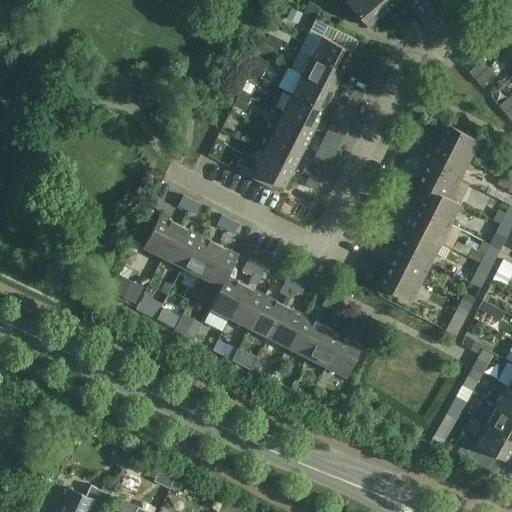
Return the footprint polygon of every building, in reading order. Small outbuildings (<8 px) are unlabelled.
[(370,27),(386,12),(375,0),(330,0),(346,18),(355,10),(370,27)] [(399,0),(375,0),(386,12),(399,0)] [(511,12),(490,32),(506,50),(511,44),(511,12)] [(311,54),(343,70),(353,50),(321,34),(311,54)] [(333,89),(343,70),(311,54),(311,55),(301,49),(291,68),(301,73),(333,89)] [(378,63),(368,58),(364,67),(374,72),(378,63)] [(474,78),(487,66),(481,59),(468,71),(474,78)] [(487,66),(474,78),(481,85),(494,73),(487,66)] [(289,67),(279,86),(291,92),(323,108),(333,89),(301,73),(291,68),(289,67)] [(348,96),(359,102),(363,93),(353,88),(348,96)] [(323,108),(291,92),(282,112),(314,128),(323,108)] [(504,112),(511,105),(511,94),(511,93),(498,105),(504,112)] [(354,110),(359,102),(348,96),(344,105),(354,110)] [(272,131),(304,147),(314,128),(282,112),(272,131)] [(449,123),(439,143),(471,159),(481,139),(449,123)] [(333,126),(329,135),(339,140),(344,131),(333,126)] [(272,131),(262,150),(294,166),(304,147),(272,131)] [(334,150),(339,140),(329,135),(324,145),(334,150)] [(471,159),(439,143),(429,162),(461,179),(471,159)] [(272,187),(275,182),(284,186),(294,166),(262,150),(253,169),(241,164),(238,170),(272,187)] [(451,198),(461,179),(429,162),(419,182),(429,188),(429,187),(451,198)] [(306,163),(302,170),(309,174),(320,179),(324,170),(313,165),(313,166),(306,163)] [(320,179),(309,174),(305,183),(315,188),(320,179)] [(429,187),(429,188),(419,206),(452,223),(462,203),(451,198),(429,187)] [(177,205),(186,210),(192,198),(183,194),(177,205)] [(200,203),(192,198),(186,210),(194,214),(200,203)] [(452,223),(419,206),(409,226),(442,242),(452,223)] [(497,210),(492,219),(499,223),(510,228),(511,224),(511,218),(504,214),(497,210)] [(162,255),(179,223),(159,213),(142,245),(162,255)] [(216,224),(225,228),(230,218),(221,213),(216,224)] [(239,222),(230,218),(225,228),(234,233),(239,222)] [(182,265),(198,233),(179,223),(162,255),(182,265)] [(505,237),(510,228),(499,223),(495,232),(505,237)] [(400,245),(432,262),(442,242),(409,226),(400,245)] [(201,275),(217,243),(198,233),(182,265),(201,275)] [(217,243),(201,275),(220,284),(221,285),(226,274),(227,275),(238,253),(217,243)] [(422,281),(432,262),(400,245),(390,265),(422,281)] [(470,250),(467,256),(479,262),(490,268),(494,259),(484,253),(471,247),(470,250)] [(253,270),(258,259),(250,255),(244,265),(253,270)] [(505,283),(511,271),(511,263),(503,258),(492,274),(505,283)] [(267,264),(258,259),(253,270),(261,274),(267,264)] [(485,276),(490,268),(479,262),(475,271),(485,276)] [(422,281),(390,265),(380,285),(412,301),(422,281)] [(111,291),(135,302),(143,285),(119,274),(111,291)] [(245,284),(227,275),(226,274),(221,285),(220,284),(209,306),(229,316),(245,284)] [(292,289),(297,279),(288,274),(283,285),(292,289)] [(297,279),(292,289),(301,293),(306,283),(297,279)] [(245,284),(229,316),(249,326),(265,294),(245,284)] [(464,291),(460,300),(470,306),(475,297),(464,291)] [(265,294),(249,326),(268,336),(284,304),(265,294)] [(331,309),(336,298),(327,294),(322,304),(331,309)] [(143,295),(135,312),(154,321),(162,305),(143,295)] [(336,298),(331,309),(340,313),(345,302),(336,298)] [(466,315),(470,306),(460,300),(455,309),(466,315)] [(284,304),(268,336),(288,346),(304,313),(284,304)] [(304,313),(288,346),(307,355),(323,323),(304,313)] [(380,320),(372,316),(366,326),(375,331),(380,320)] [(323,323),(307,355),(327,365),(343,333),(323,323)] [(343,333),(327,365),(347,375),(363,343),(343,333)] [(238,348),(237,350),(232,359),(251,369),(257,357),(238,348)] [(472,366),(482,372),(487,363),(477,357),(472,366)] [(478,381),(482,372),(472,366),(467,375),(478,381)] [(511,388),(507,386),(496,405),(511,413),(511,388)] [(455,395),(450,404),(461,409),(466,401),(455,395)] [(461,409),(450,404),(446,412),(456,418),(461,409)] [(511,413),(496,405),(486,424),(511,438),(511,413)] [(511,449),(511,438),(486,424),(476,442),(464,436),(456,451),(490,470),(498,456),(506,460),(511,449)] [(130,453),(116,445),(113,452),(117,465),(123,468),(130,453)] [(69,487),(57,511),(101,511),(110,493),(90,484),(85,495),(69,487)]
